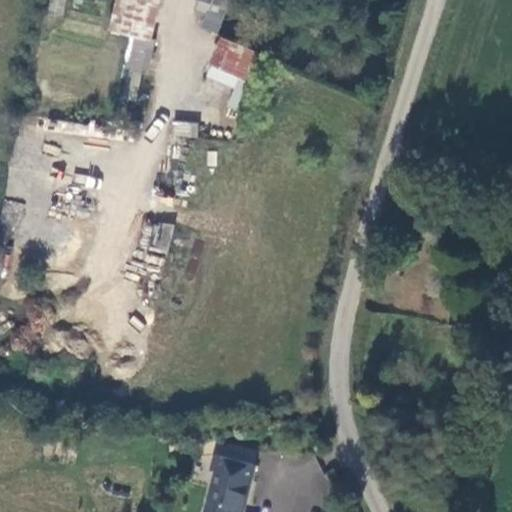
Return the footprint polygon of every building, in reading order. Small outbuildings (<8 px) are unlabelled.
[(163,0),(124,0),(117,29),(155,39),(163,0)] [(222,34),(232,0),(204,0),(201,13),(210,16),(206,26),(222,34)] [(216,38),(206,79),(233,86),(228,109),(238,111),(254,48),(216,38)] [(196,136),(197,123),(173,121),(172,134),(196,136)] [(169,252),(172,225),(147,222),(143,249),(169,252)] [(492,329),(499,299),(480,295),(473,324),(492,329)] [(245,511),(257,459),(219,449),(215,465),(220,467),(210,511),(245,511)]
